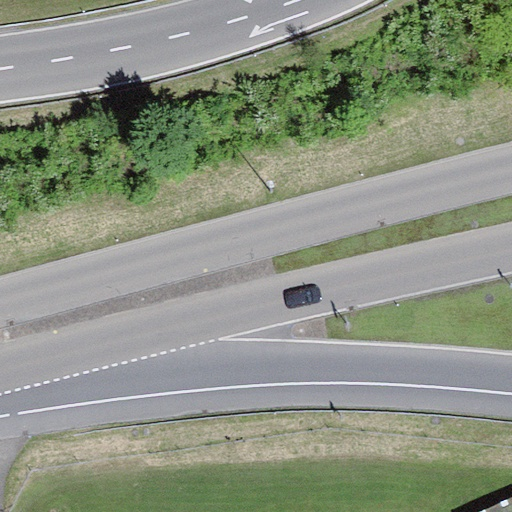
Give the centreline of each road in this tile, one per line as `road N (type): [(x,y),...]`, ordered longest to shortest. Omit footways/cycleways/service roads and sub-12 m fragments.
road 1 (primary): [(511,170),(0,301)]
road 2 (primary): [(2,375),(511,252)]
road 3 (trunk): [(2,375),(251,370),(511,384)]
road 4 (trunk): [(313,0),(221,31),(0,77)]
